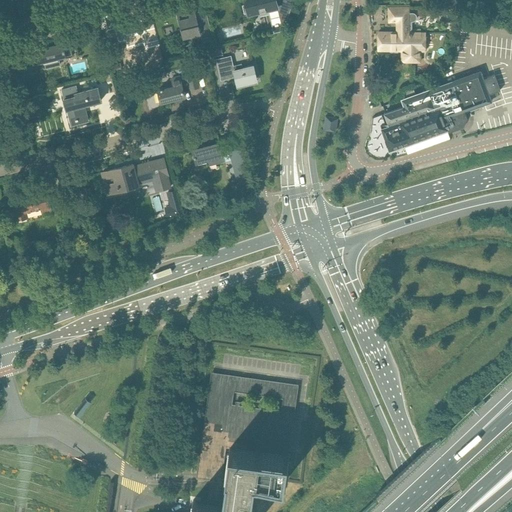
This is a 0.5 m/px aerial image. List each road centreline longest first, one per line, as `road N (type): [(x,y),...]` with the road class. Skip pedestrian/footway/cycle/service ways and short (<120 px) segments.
road 1 (secondary): [(0,352),(309,254)]
road 2 (secondary): [(300,231),(0,333)]
road 3 (secondary): [(443,511),(332,246)]
road 4 (secondary): [(309,254),(423,511)]
road 5 (residential): [(0,171),(255,105)]
road 6 (tertiary): [(316,37),(290,154),(300,231)]
road 7 (motorway): [(511,170),(325,222)]
road 8 (tertiary): [(325,222),(311,142),(333,38)]
road 9 (motorway): [(332,246),(511,197)]
road 10 (residential): [(358,169),(378,172),(511,136)]
road 11 (unknown): [(511,38),(467,32),(459,43),(497,63),(511,92)]
road 12 (residential): [(0,30),(125,0)]
road 13 (residential): [(358,169),(351,151),(359,45)]
